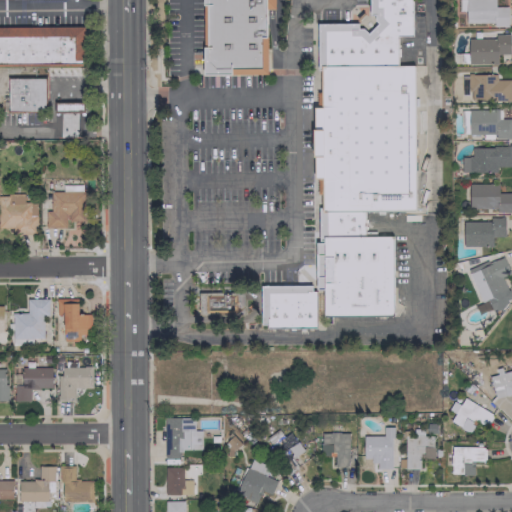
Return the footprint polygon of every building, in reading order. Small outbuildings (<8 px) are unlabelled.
[(203,0),(273,0),(273,8),(266,8),(266,72),(204,73),(203,0)] [(318,24),(358,24),(358,28),(362,28),(368,33),(376,24),(374,21),(374,17),(368,17),(368,0),(410,0),(411,35),(396,35),(396,64),(321,65),(318,65),(318,24)] [(506,26),(507,6),(494,6),(493,0),(464,0),(464,22),(492,22),(492,26),(506,26)] [(0,27),(83,26),(84,66),(0,66),(0,27)] [(509,53),(508,36),(467,37),(467,64),(496,63),(496,54),(509,53)] [(321,65),(396,64),(413,64),(415,211),(364,211),(322,212),(322,195),(317,195),(317,179),(314,179),(314,155),(315,155),(315,130),(313,131),(313,107),(321,107),(321,65)] [(510,79),(495,79),(495,74),(467,73),(466,99),(509,100),(510,79)] [(8,79),(45,79),(45,112),(8,112),(8,79)] [(82,103),(55,102),(54,112),(82,113),(82,103)] [(510,119),(499,119),(499,109),(462,109),(462,134),(482,134),(482,138),(490,138),(510,138),(510,119)] [(496,172),(495,166),(510,166),(510,146),(471,147),(471,156),(460,156),(460,172),(496,172)] [(510,211),(510,192),(497,192),(497,183),(467,184),(468,208),(495,208),(495,212),(510,211)] [(49,191),(82,191),(82,220),(67,220),(67,214),(64,214),(64,226),(44,226),(44,210),(49,210),(49,191)] [(0,227),(11,227),(11,234),(35,233),(35,202),(22,202),(22,194),(0,194),(0,227)] [(318,211),(322,212),(364,211),(365,232),(375,231),(376,236),(318,237),(318,211)] [(461,220),(462,246),(491,245),(491,237),(503,236),(503,219),(461,220)] [(318,237),(318,241),(314,241),(315,291),(323,291),(323,317),(393,317),(392,236),(376,236),(318,237)] [(479,301),(487,298),(491,309),(511,301),(502,277),(509,274),(502,255),(466,269),(479,301)] [(260,285),(312,285),(313,292),(315,292),(315,327),(260,328),(260,285)] [(204,296),(222,296),(222,294),(230,293),(230,296),(235,296),(235,312),(204,312),(204,296)] [(47,298),(26,298),(26,313),(11,312),(11,337),(42,338),(42,315),(47,315),(47,298)] [(89,314),(77,314),(76,298),(54,298),(55,315),(61,315),(62,340),(78,340),(78,334),(89,334),(89,314)] [(90,388),(91,367),(60,366),(60,376),(57,376),(57,400),(72,400),(72,387),(90,388)] [(50,367),(21,367),(21,384),(13,384),(13,400),(29,400),(29,388),(50,388),(50,367)] [(511,367),(488,374),(494,398),(511,393),(511,367)] [(468,432),(474,420),(485,426),(492,414),(462,397),(448,421),(468,432)] [(163,458),(179,457),(179,449),(200,449),(200,429),(193,430),(193,417),(163,417),(163,458)] [(391,468),(390,427),(382,427),(382,435),(362,435),(362,458),(375,458),(375,468),(391,468)] [(288,432),(283,436),(277,429),(263,442),(290,472),(297,466),(291,459),(303,449),(288,432)] [(403,435),(404,468),(418,468),(418,458),(432,458),(431,435),(422,435),(422,429),(412,429),(412,435),(403,435)] [(333,465),(347,466),(347,433),(320,432),(320,454),(333,454),(333,465)] [(472,460),(484,460),(484,446),(450,446),(450,474),(472,474),(472,460)] [(254,507),(260,490),(270,494),(276,480),(265,476),(268,466),(248,458),(233,499),(254,507)] [(91,501),(92,480),(73,479),(73,465),(60,465),(60,500),(91,501)] [(18,480),(18,500),(46,500),(46,491),(53,491),(53,466),(37,466),(38,479),(18,480)] [(164,494),(191,494),(191,479),(182,479),(181,467),(163,467),(164,494)] [(0,498),(10,498),(11,480),(0,479),(0,498)] [(182,511),(183,500),(163,500),(163,511),(182,511)]
